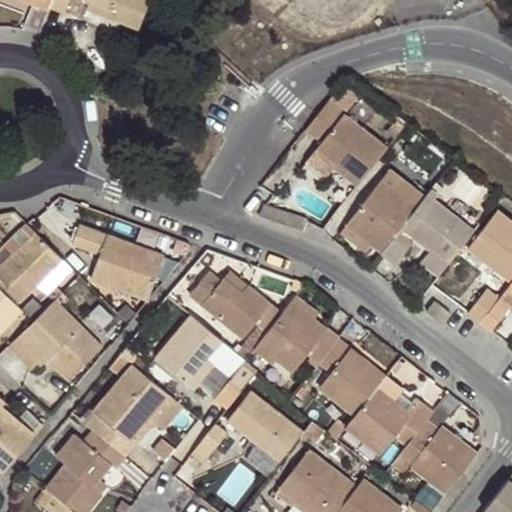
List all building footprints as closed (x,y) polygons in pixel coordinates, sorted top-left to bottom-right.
[(53,0),(18,0),(48,10),(52,4),(53,0)] [(53,0),(52,4),(67,9),(69,0),(91,0),(108,6),(104,16),(141,29),(151,0),(53,0)] [(89,0),(86,8),(104,16),(108,6),(91,0),(89,0)] [(389,147),(328,101),(307,129),(323,141),(318,147),(337,162),(333,167),(359,187),(389,147)] [(373,244),(383,251),(417,207),(381,179),(347,224),(373,244)] [(446,186),(438,180),(429,193),(436,199),(446,186)] [(436,199),(429,193),(417,207),(383,251),(398,263),(416,240),(430,250),(420,262),(438,277),(475,229),(436,199)] [(511,281),(511,219),(499,209),(472,244),(493,260),(489,265),(511,282),(511,281)] [(29,223),(28,222),(0,250),(0,267),(37,231),(30,223),(29,223)] [(368,250),(373,244),(347,224),(343,231),(368,250)] [(92,278),(149,299),(164,256),(79,225),(73,243),(101,253),(92,278)] [(0,267),(0,277),(22,299),(39,282),(63,257),(37,231),(0,267)] [(493,260),(472,244),(467,250),(489,265),(493,260)] [(48,290),(71,266),(63,257),(39,282),(48,290)] [(232,269),(225,277),(243,292),(250,284),(232,269)] [(257,324),(268,333),(284,312),(250,284),(243,292),(225,277),(221,281),(209,270),(189,294),(244,340),(257,324)] [(0,277),(0,286),(17,303),(22,299),(0,277)] [(0,286),(0,335),(24,310),(17,303),(0,286)] [(56,299),(64,291),(59,287),(52,295),(56,299)] [(488,287),(469,313),(480,321),(498,297),(500,296),(488,287)] [(67,296),(64,291),(56,299),(61,303),(67,296)] [(321,314),(297,296),(292,302),(316,320),(321,314)] [(480,321),(493,331),(511,308),(498,297),(480,321)] [(34,322),(10,346),(20,356),(27,349),(40,336),(54,350),(46,358),(71,382),(105,346),(61,303),(56,299),(45,310),(34,322)] [(34,300),(24,310),(34,322),(45,310),(34,300)] [(452,313),(436,300),(427,311),(444,324),(452,313)] [(321,363),(340,339),(316,320),(292,302),(284,312),(268,333),(252,353),(257,357),(261,352),(276,363),(278,360),(295,373),(309,356),(311,357),(308,361),(317,368),(321,363)] [(223,341),(191,315),(157,357),(196,389),(216,365),(209,359),(216,350),(223,341)] [(42,363),(46,358),(54,350),(40,336),(27,349),(42,363)] [(387,376),(340,339),(321,363),(332,371),(319,388),(356,416),(387,376)] [(209,359),(216,365),(223,356),(216,350),(209,359)] [(120,353),(110,366),(123,377),(134,363),(120,353)] [(244,367),(255,375),(258,371),(248,362),(244,367)] [(94,431),(126,457),(154,422),(149,417),(170,392),(134,363),(123,377),(95,412),(104,419),(94,431)] [(245,387),(255,375),(244,367),(243,365),(242,365),(215,397),(229,407),(245,387)] [(403,389),(387,376),(356,416),(349,425),(346,427),(381,455),(396,437),(408,446),(427,421),(429,419),(416,408),(411,414),(394,400),(399,393),(403,389)] [(250,392),(245,387),(229,407),(228,408),(234,414),(250,392)] [(303,434),(304,432),(251,391),(250,392),(234,414),(228,421),(251,438),(281,461),(303,434)] [(163,428),(183,403),(170,392),(149,417),(154,422),(163,428)] [(411,414),(416,408),(399,393),(394,400),(411,414)] [(0,468),(4,472),(33,438),(24,429),(15,421),(0,409),(0,468)] [(19,417),(15,421),(24,429),(28,424),(19,417)] [(326,430),(314,420),(304,432),(303,434),(316,443),(326,430)] [(332,434),(338,439),(346,427),(349,425),(343,421),(332,434)] [(447,494),(478,453),(442,425),(439,429),(427,421),(408,446),(394,464),(405,473),(411,466),(447,494)] [(216,423),(192,453),(205,463),(230,433),(216,423)] [(67,464),(47,488),(56,495),(76,511),(89,511),(103,495),(92,487),(99,478),(111,464),(116,468),(126,457),(94,431),(93,429),(85,439),(76,432),(57,456),(67,464)] [(243,448),(272,472),(281,461),(251,438),(243,448)] [(154,452),(167,462),(170,458),(171,457),(177,449),(164,439),(154,452)] [(335,511),(357,486),(309,448),(278,488),(309,511),(335,511)] [(400,511),(403,509),(363,477),(357,486),(335,511),(400,511)] [(110,486),(99,478),(92,487),(103,495),(104,494),(110,486)] [(194,478),(188,487),(197,494),(203,485),(194,478)] [(511,511),(511,480),(509,479),(482,511),(511,511)] [(56,495),(47,488),(37,502),(46,508),(56,495)] [(309,511),(278,488),(276,493),(300,511),(309,511)] [(76,511),(56,495),(46,508),(46,509),(50,511),(76,511)] [(431,511),(416,500),(411,507),(418,511),(431,511)]
